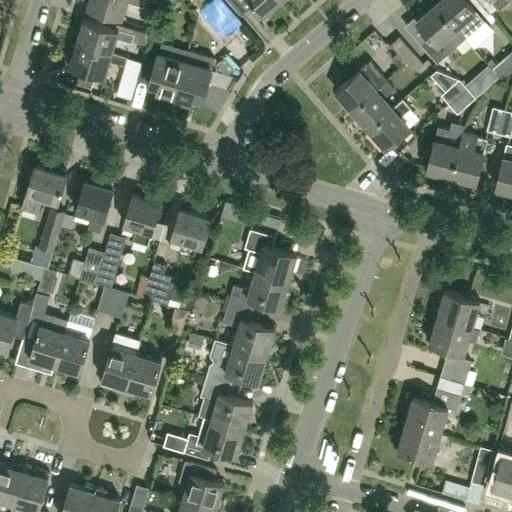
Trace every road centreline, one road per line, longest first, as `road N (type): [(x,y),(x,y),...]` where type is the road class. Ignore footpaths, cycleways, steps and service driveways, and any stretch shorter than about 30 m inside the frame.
road 1 (residential): [(346,487),(427,219)]
road 2 (residential): [(289,470),(372,203)]
road 3 (residential): [(225,160),(11,98)]
road 4 (residential): [(149,435),(141,465),(74,446),(82,415),(0,391)]
road 5 (residential): [(357,0),(243,114),(225,160)]
road 6 (residential): [(372,203),(225,160)]
